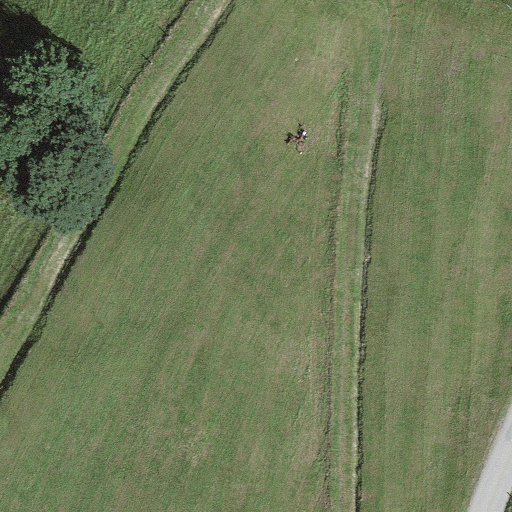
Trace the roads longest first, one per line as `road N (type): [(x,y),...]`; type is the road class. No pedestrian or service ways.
road 1 (track): [(348,511),(358,115),(308,40),(303,0)]
road 2 (track): [(211,0),(0,355)]
